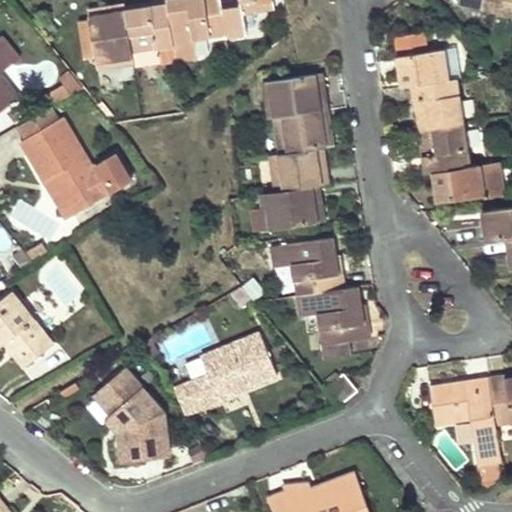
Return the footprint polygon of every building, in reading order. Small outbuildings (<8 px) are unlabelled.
[(168,0),(169,5),(178,58),(198,56),(196,41),(228,36),(222,0),(205,0),(206,2),(189,4),(189,0),(168,0)] [(222,0),(228,36),(247,33),(244,12),(261,10),(259,0),(222,0)] [(259,0),(261,10),(275,8),(273,0),(259,0)] [(511,0),(459,0),(458,4),(511,15),(511,0)] [(129,22),(127,10),(126,5),(112,7),(114,24),(129,22)] [(127,10),(129,22),(133,54),(134,60),(135,66),(178,58),(169,5),(127,10)] [(133,54),(129,22),(114,24),(112,7),(91,10),(98,65),(120,62),(119,56),(133,54)] [(393,37),(394,43),(428,37),(427,31),(393,37)] [(409,85),(411,84),(457,77),(463,76),(459,47),(430,51),(428,37),(394,43),(400,77),(401,86),(409,85)] [(119,56),(120,62),(134,60),(133,54),(119,56)] [(0,112),(19,98),(0,73),(0,70),(7,66),(0,57),(0,112)] [(290,115),(310,112),(307,97),(327,95),(324,73),(263,81),(266,103),(272,102),(274,117),(282,116),(290,115)] [(457,77),(411,84),(416,118),(421,118),(423,128),(464,122),(457,77)] [(307,97),(310,112),(329,109),(327,95),(307,97)] [(272,102),(266,103),(268,118),(274,117),(272,102)] [(329,109),(310,112),(312,126),(332,124),(329,109)] [(288,153),(325,147),(335,146),(332,124),(312,126),(310,112),(290,115),(292,129),(284,131),(288,153)] [(292,129),(290,115),(282,116),(284,131),(292,129)] [(75,213),(92,204),(109,195),(67,116),(24,140),(46,182),(55,177),(75,213)] [(426,172),(439,170),(471,165),(464,122),(423,128),(425,141),(420,142),(426,172)] [(328,169),(325,147),(288,153),(279,154),(283,176),(289,175),(292,189),(301,187),(313,185),(311,172),(328,169)] [(441,181),(437,182),(434,182),(437,201),(487,193),(484,173),(482,163),(471,165),(439,170),(441,181)] [(311,172),(313,185),(320,184),(330,183),(328,169),(311,172)] [(488,195),(502,193),(498,171),(484,173),(487,193),(488,195)] [(289,175),(283,176),(284,190),(292,189),(289,175)] [(55,177),(46,182),(66,218),(75,213),(55,177)] [(313,201),(323,200),(320,184),(313,185),(301,187),(304,202),(313,201)] [(304,202),(301,187),(292,189),(284,190),(274,192),(276,207),(269,209),(272,228),(326,220),(323,200),(313,201),(304,202)] [(276,207),(274,192),(267,193),(269,209),(276,207)] [(508,237),(511,236),(511,205),(483,210),(488,240),(508,237)] [(252,211),(255,231),(272,228),(269,209),(252,211)] [(298,295),(343,288),(341,274),(337,258),(334,236),(272,246),(275,267),(293,265),(298,295)] [(41,244),(27,252),(32,261),(46,252),(41,244)] [(28,260),(20,248),(12,253),(20,265),(28,260)] [(239,305),(252,297),(243,286),(231,293),(239,305)] [(349,325),(348,316),(347,307),(363,305),(360,286),(343,288),(298,295),(301,315),(318,312),(320,329),(324,357),(351,353),(348,339),(372,336),(370,322),(349,325)] [(15,351),(20,358),(25,364),(52,343),(11,291),(0,300),(0,343),(0,344),(10,336),(19,348),(15,351)] [(349,325),(370,322),(368,304),(363,305),(347,307),(348,316),(349,325)] [(214,392),(244,381),(246,386),(275,376),(259,333),(201,355),(208,374),(195,379),(175,386),(185,414),(201,408),(218,402),(214,392)] [(188,359),(195,379),(208,374),(201,355),(188,359)] [(337,370),(325,381),(330,386),(342,376),(337,370)] [(125,456),(146,453),(168,451),(163,415),(128,371),(98,396),(114,416),(127,431),(121,434),(125,456)] [(330,386),(329,388),(342,403),(358,389),(344,374),(342,376),(330,386)] [(511,376),(511,374),(491,377),(497,411),(499,428),(511,425),(511,376)] [(491,377),(432,387),(439,428),(455,425),(457,441),(470,439),(467,423),(471,422),(483,491),(484,491),(487,491),(489,490),(491,490),(492,489),(507,481),(505,463),(499,428),(497,411),(491,377)] [(239,394),(237,389),(246,386),(244,381),(214,392),(218,402),(239,394)] [(104,424),(109,420),(121,434),(127,431),(114,416),(98,396),(88,404),(104,424)] [(369,511),(366,501),(359,484),(342,491),(338,480),(321,486),(325,497),(315,500),(308,484),(287,486),(288,489),(296,511),(293,511),(369,511)] [(293,511),(296,511),(288,489),(272,495),(280,511),(293,511)]
